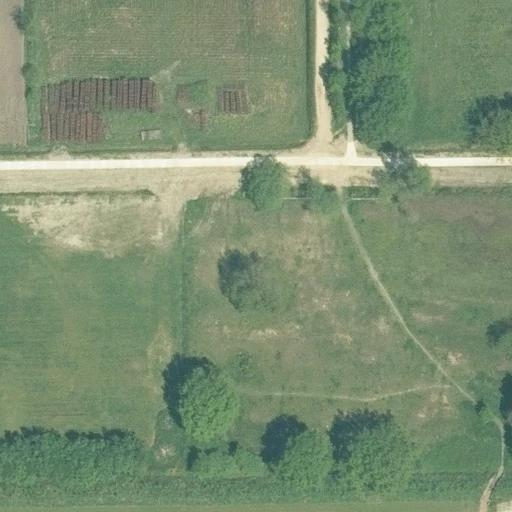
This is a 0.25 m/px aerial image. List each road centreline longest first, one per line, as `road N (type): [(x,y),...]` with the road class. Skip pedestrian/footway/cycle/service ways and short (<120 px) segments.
road 1 (track): [(342,174),(0,184)]
road 2 (track): [(511,171),(342,174)]
road 3 (track): [(320,0),(322,160)]
